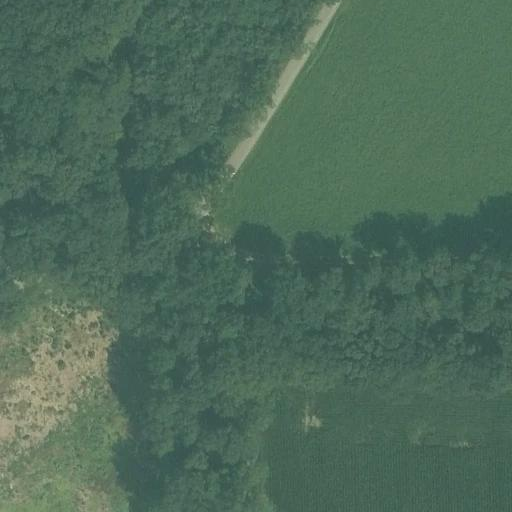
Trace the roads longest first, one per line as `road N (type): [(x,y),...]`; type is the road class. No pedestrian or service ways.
road 1 (unclassified): [(0,292),(116,273),(192,228),(343,0)]
road 2 (track): [(122,0),(116,273)]
road 3 (track): [(219,259),(245,367),(249,511)]
